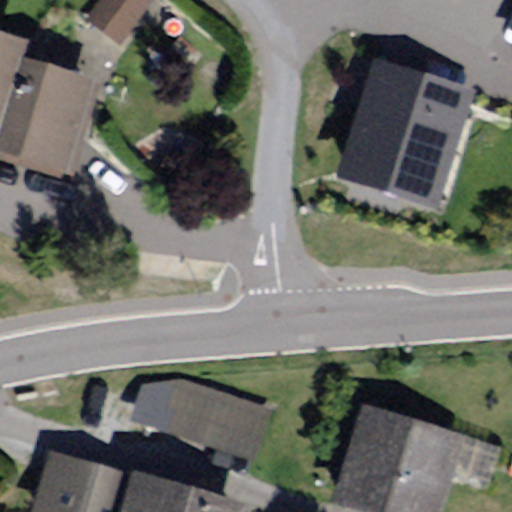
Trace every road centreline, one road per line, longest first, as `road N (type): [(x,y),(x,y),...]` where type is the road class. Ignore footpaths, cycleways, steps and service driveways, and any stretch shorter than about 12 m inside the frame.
road 1 (residential): [(235,0),(277,69),(272,320)]
road 2 (tertiary): [(0,346),(272,320)]
road 3 (tertiary): [(272,320),(511,302)]
